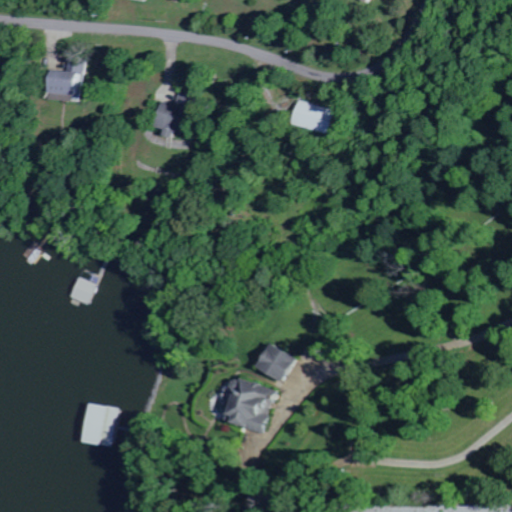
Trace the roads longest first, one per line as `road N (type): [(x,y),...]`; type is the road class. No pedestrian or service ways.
road 1 (residential): [(0,19),(189,38),(342,79),(396,61),(436,0)]
road 2 (residential): [(421,511),(390,481),(309,479),(281,511)]
